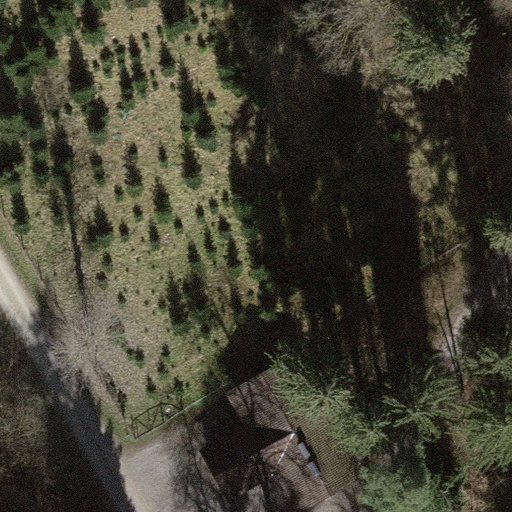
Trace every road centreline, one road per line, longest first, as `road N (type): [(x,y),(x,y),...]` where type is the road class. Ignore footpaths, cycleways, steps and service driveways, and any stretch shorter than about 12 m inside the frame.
road 1 (track): [(511,260),(385,511)]
road 2 (track): [(0,281),(136,511)]
